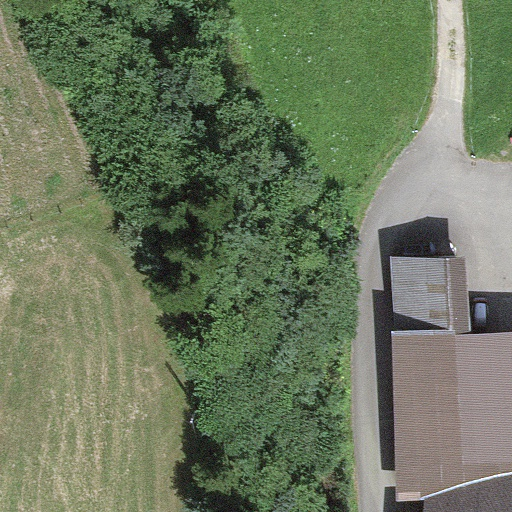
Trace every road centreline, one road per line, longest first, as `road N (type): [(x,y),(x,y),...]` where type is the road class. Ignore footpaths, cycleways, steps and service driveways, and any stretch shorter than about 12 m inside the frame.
road 1 (track): [(369,511),(374,237),(398,207),(441,204),(484,214),(511,232)]
road 2 (track): [(448,0),(441,204)]
